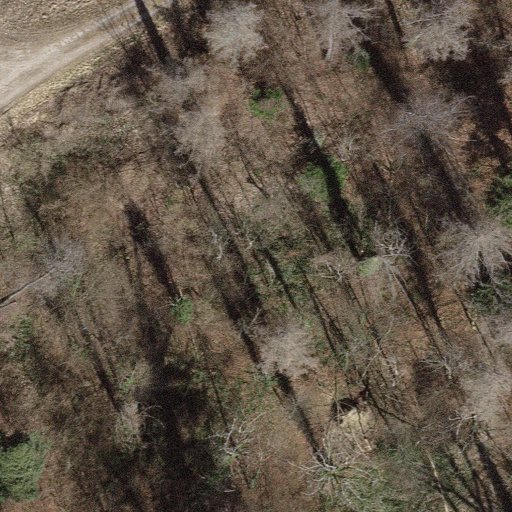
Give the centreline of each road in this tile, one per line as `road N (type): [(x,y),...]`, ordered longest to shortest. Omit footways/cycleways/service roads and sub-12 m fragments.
road 1 (track): [(0,85),(149,0)]
road 2 (track): [(511,470),(504,422),(511,339)]
